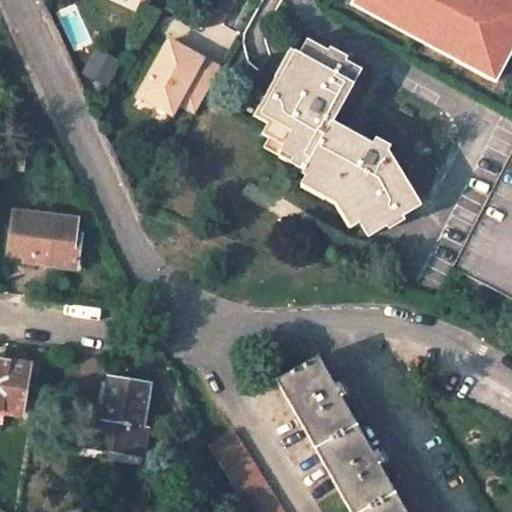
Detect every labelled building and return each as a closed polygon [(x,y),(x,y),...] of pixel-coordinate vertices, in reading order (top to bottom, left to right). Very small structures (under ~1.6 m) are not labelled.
[(217,0),(213,9),(206,22),(201,30),(219,26),(233,0),(217,0)] [(422,27),(370,0),(355,0),(354,2),(417,36),(496,77),(501,68),(422,27)] [(511,0),(370,0),(422,27),(501,68),(511,47),(511,0)] [(170,40),(138,95),(150,102),(161,100),(176,108),(179,103),(196,112),(206,94),(220,69),(170,40)] [(374,146),(334,124),(362,70),(309,42),(285,87),(276,81),(260,109),(274,116),(263,136),(295,154),(290,164),(302,171),(300,175),(342,198),(369,239),(420,207),(387,154),(389,148),(376,141),(374,146)] [(123,61),(96,47),(81,73),(108,88),(123,61)] [(511,150),(452,268),(511,298),(511,150)] [(77,220),(15,212),(9,254),(77,263),(80,236),(75,235),(77,220)] [(373,452),(318,356),(276,380),(350,511),(406,511),(379,464),(373,452)] [(30,365),(0,360),(0,411),(22,415),(30,365)] [(109,378),(102,422),(87,420),(82,454),(141,463),(147,430),(142,429),(149,385),(109,378)] [(283,511),(233,430),(208,445),(249,511),(283,511)]
